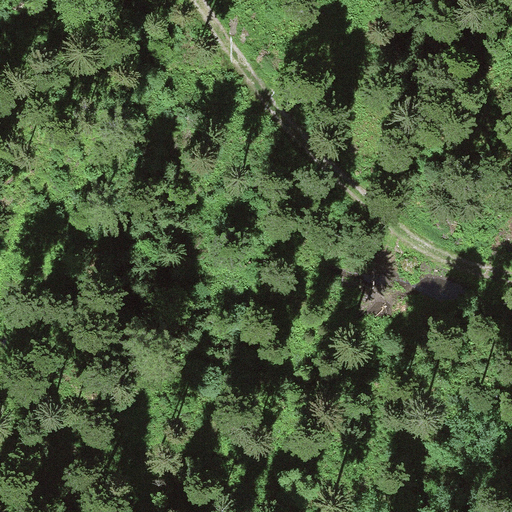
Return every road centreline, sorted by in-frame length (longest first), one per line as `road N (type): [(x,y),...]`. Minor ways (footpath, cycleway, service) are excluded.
road 1 (track): [(0,262),(212,220),(501,267)]
road 2 (track): [(199,0),(307,151),(382,206),(501,267)]
